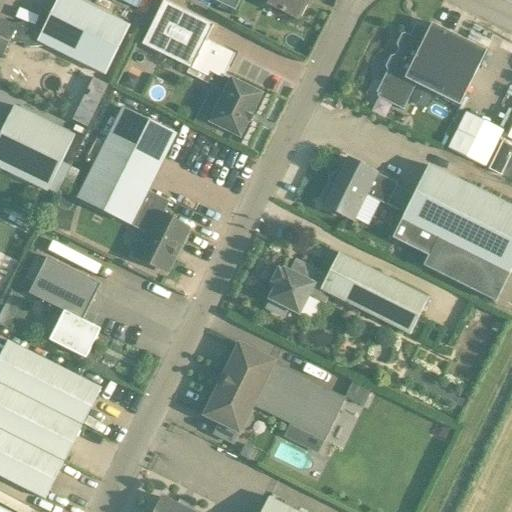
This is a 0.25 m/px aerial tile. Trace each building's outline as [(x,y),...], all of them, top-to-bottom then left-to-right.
[(0,57),(0,58),(7,44),(23,43),(23,48),(41,47),(42,45),(95,71),(105,76),(130,26),(78,0),(57,0),(55,4),(40,35),(24,37),(24,33),(23,23),(6,25),(0,21),(0,57)] [(303,0),(212,0),(234,11),(239,0),(269,0),(267,5),(294,19),(295,18),(298,20),(306,4),(302,3),(303,0)] [(202,81),(212,86),(193,123),(215,135),(219,127),(239,137),(247,121),(248,122),(253,111),(252,111),(260,95),(230,80),(230,81),(222,77),(234,55),(205,40),(206,39),(209,33),(212,26),(163,1),(148,33),(141,45),(204,77),(202,81)] [(389,57),(384,67),(386,71),(375,93),(377,97),(402,110),(415,84),(458,106),(486,51),(431,24),(428,29),(423,27),(411,30),(409,36),(403,33),(400,34),(395,44),(397,49),(394,55),(389,57)] [(74,122),(89,129),(110,87),(95,79),(74,122)] [(0,169),(47,192),(48,189),(57,194),(71,165),(62,161),(74,136),(13,106),(4,125),(0,125),(0,169)] [(166,272),(187,229),(160,216),(165,206),(145,196),(175,135),(121,109),(82,187),(75,184),(72,191),(78,195),(76,198),(145,233),(133,256),(166,272)] [(445,150),(484,167),(501,128),(462,111),(445,150)] [(330,184),(319,204),(352,221),(367,228),(379,202),(386,206),(397,184),(343,157),(334,175),(336,181),(330,184)] [(492,307),(511,267),(511,208),(428,166),(392,239),(429,257),(421,272),(492,307)] [(326,275),(295,259),(288,273),(283,270),(282,272),(278,270),(271,283),(276,285),(268,299),(270,301),(266,309),(282,317),(286,309),(298,315),(308,294),(323,302),(327,294),(409,335),(427,299),(329,249),(322,263),(330,267),(326,275)] [(44,262),(36,258),(26,279),(33,283),(28,295),(57,309),(49,326),(55,329),(48,341),(84,359),(99,330),(81,321),(99,285),(46,258),(44,262)] [(0,323),(8,326),(19,296),(8,292),(0,313),(0,323)] [(100,389),(7,342),(0,355),(0,477),(44,500),(100,389)] [(238,344),(202,416),(218,424),(213,435),(232,444),(237,433),(238,434),(241,428),(243,428),(248,426),(252,418),(252,413),(250,410),(252,407),(323,442),(344,399),(273,363),(274,362),(238,344)] [(352,384),(346,396),(364,405),(370,393),(352,384)] [(453,434),(441,428),(437,437),(449,443),(453,434)] [(260,511),(188,511),(162,499),(155,511),(293,511),(267,499),(260,511)]
